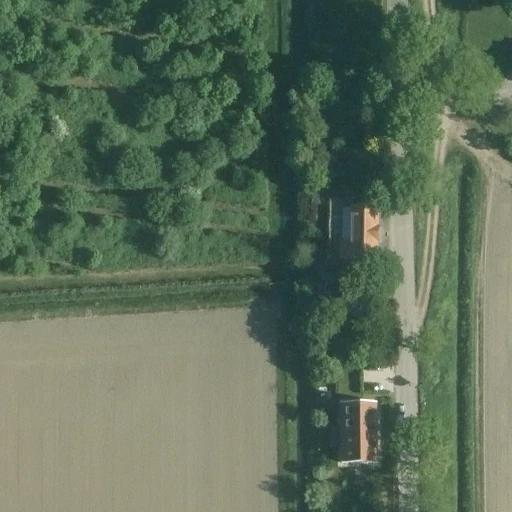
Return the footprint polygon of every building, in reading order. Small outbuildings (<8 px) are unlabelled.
[(364,99),(349,98),(348,118),(360,118),(379,118),(379,109),(380,99),(379,99),(364,99)] [(326,193),(310,194),(310,205),(326,205),(326,193)] [(338,261),(376,262),(377,209),(351,208),(350,243),(338,242),(338,261)] [(334,316),(367,316),(367,296),(335,295),(334,316)] [(375,404),(339,404),(340,464),(376,464),(375,404)]
